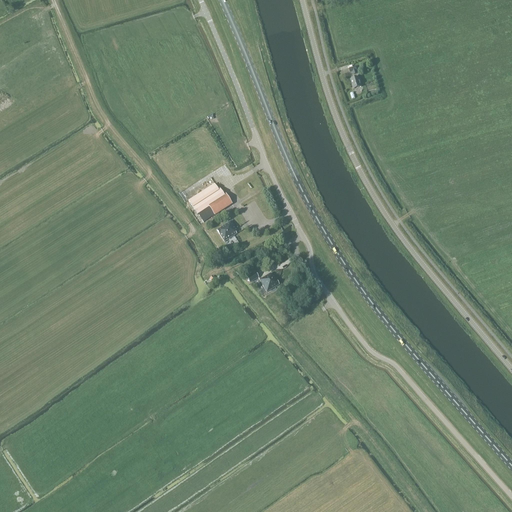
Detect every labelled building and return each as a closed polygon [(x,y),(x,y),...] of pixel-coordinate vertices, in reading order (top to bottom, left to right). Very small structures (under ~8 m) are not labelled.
[(357,71),(356,67),(349,69),(350,73),(352,73),(354,76),(358,75),(358,76),(361,75),(360,70),(357,71)] [(359,84),(360,84),(358,78),(357,78),(357,80),(355,80),(355,79),(351,80),(354,89),(360,87),(359,84)] [(198,214),(203,222),(209,219),(231,204),(225,195),(224,196),(219,188),(217,189),(214,184),(188,201),(197,215),(198,214)] [(181,192),(178,194),(185,203),(187,202),(181,192)] [(219,235),(224,242),(234,236),(236,234),(234,231),(236,230),(230,222),(216,231),(219,235)] [(247,278),(249,283),(252,282),(258,278),(258,277),(256,273),(247,278)] [(259,280),(266,293),(276,287),(279,285),(277,282),(276,280),(274,276),(273,277),(271,273),(270,274),(262,278),(259,280)]
